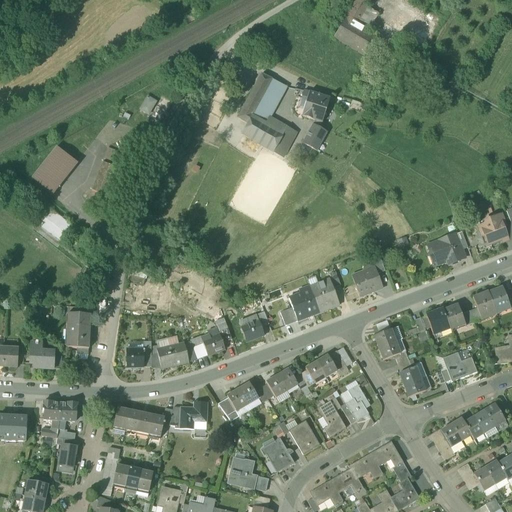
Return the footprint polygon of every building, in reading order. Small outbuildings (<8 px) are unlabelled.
[(356,0),(345,19),(356,25),(367,8),(371,0),(356,0)] [(379,0),(375,8),(379,11),(385,0),(379,0)] [(405,38),(422,49),(437,24),(399,1),(385,25),(405,38)] [(356,25),(367,32),(371,26),(378,15),(367,8),(356,25)] [(366,58),(377,38),(367,32),(356,25),(345,19),(334,38),(366,58)] [(385,25),(381,32),(377,38),(379,36),(398,48),(405,38),(385,25)] [(367,32),(377,38),(381,32),(371,26),(367,32)] [(237,119),(247,124),(251,116),(267,125),(270,119),(286,89),(261,75),(237,119)] [(330,99),(309,93),(307,101),(304,111),(302,117),(303,118),(323,123),(330,99)] [(147,97),(139,111),(149,116),(157,102),(147,97)] [(307,101),(301,99),(298,109),(304,111),(307,101)] [(274,153),(284,134),(274,128),(267,125),(251,116),(247,124),(241,135),(274,153)] [(277,122),(270,119),(267,125),(274,128),(277,122)] [(277,122),(274,128),(284,134),(287,128),(277,122)] [(313,150),(317,152),(326,134),(313,127),(303,145),(313,150)] [(296,133),(287,128),(284,134),(274,153),(284,159),(296,133)] [(313,150),(303,145),(300,151),(310,156),(313,150)] [(77,163),(57,147),(32,180),(51,195),(77,163)] [(118,152),(109,148),(104,159),(114,163),(118,152)] [(118,169),(103,163),(92,191),(107,197),(118,169)] [(12,196),(27,208),(28,206),(22,201),(25,198),(16,191),(12,196)] [(37,224),(61,244),(74,228),(50,209),(37,224)] [(490,241),(491,244),(501,240),(500,238),(505,236),(503,229),(506,227),(505,226),(501,215),(484,222),(485,225),(478,228),(484,244),(490,241)] [(61,244),(37,224),(33,230),(57,249),(61,244)] [(511,226),(511,224),(505,226),(506,227),(503,229),(505,236),(506,238),(507,241),(511,238),(511,226)] [(455,235),(461,251),(468,249),(462,233),(455,235)] [(448,266),(451,267),(454,266),(456,263),(465,259),(461,251),(455,235),(427,246),(430,254),(431,255),(434,254),(438,265),(447,262),(448,266)] [(406,238),(397,241),(400,249),(409,246),(406,238)] [(431,255),(430,254),(426,256),(430,268),(438,265),(434,254),(431,255)] [(375,268),(378,275),(385,272),(380,260),(372,263),(374,268),(375,268)] [(356,287),(360,298),(383,289),(378,275),(375,268),(374,268),(355,276),(359,286),(356,287)] [(133,269),(132,277),(146,280),(148,273),(133,269)] [(330,276),(335,288),(340,286),(335,274),(330,276)] [(146,280),(132,277),(130,282),(145,286),(146,280)] [(307,280),(309,287),(310,288),(319,285),(316,277),(307,280)] [(319,285),(310,288),(319,314),(340,306),(330,280),(319,285)] [(320,314),(319,314),(310,288),(309,287),(299,291),(301,297),(290,301),(290,299),(289,300),(292,309),(297,322),(298,322),(320,314)] [(503,289),(488,295),(495,313),(510,308),(506,298),(503,289)] [(481,318),(495,313),(488,295),(488,294),(473,299),(477,310),(480,319),(481,318)] [(213,319),(220,310),(199,299),(194,309),(213,319)] [(458,307),(444,312),(451,331),(464,326),(466,325),(462,316),(458,307)] [(297,322),(292,309),(281,314),(286,327),(297,322)] [(217,329),(226,326),(220,310),(213,319),(217,329)] [(477,310),(469,313),(474,325),(483,321),(481,318),(480,319),(477,310)] [(452,333),(451,331),(444,312),(443,311),(426,317),(431,328),(435,340),(452,333)] [(259,322),(261,328),(269,325),(264,313),(256,316),(258,322),(259,322)] [(465,328),(474,325),(469,313),(462,316),(466,325),(464,326),(465,328)] [(77,349),(87,349),(88,315),(69,314),(67,348),(77,349)] [(256,316),(248,319),(250,325),(258,322),(256,316)] [(426,317),(421,319),(425,331),(431,328),(426,317)] [(259,322),(258,322),(250,325),(248,319),(240,322),(242,328),(241,329),(247,343),(264,336),(261,328),(259,322)] [(425,331),(421,319),(415,321),(420,334),(425,331)] [(387,321),(376,326),(379,335),(390,331),(387,321)] [(220,336),(223,344),(232,341),(226,326),(217,329),(219,333),(218,333),(219,336),(220,336)] [(391,331),(395,343),(401,341),(402,340),(398,328),(391,331)] [(208,333),(209,337),(210,337),(211,339),(219,336),(218,333),(219,333),(217,329),(208,333)] [(374,337),(379,349),(395,343),(391,331),(390,331),(379,335),(374,337)] [(426,333),(418,336),(421,344),(429,340),(426,333)] [(220,336),(219,336),(211,339),(202,343),(203,345),(208,357),(225,351),(223,344),(220,336)] [(495,350),(497,365),(511,362),(511,337),(505,338),(507,348),(495,350)] [(159,350),(178,346),(177,338),(157,342),(158,347),(159,350)] [(202,343),(201,340),(190,344),(192,349),(203,345),(202,343)] [(234,347),(232,341),(223,344),(225,351),(234,347)] [(400,354),(405,353),(406,352),(401,341),(395,343),(400,354)] [(476,341),(474,349),(480,350),(482,343),(476,341)] [(143,345),(143,350),(143,357),(151,357),(151,349),(151,343),(143,343),(143,345)] [(400,354),(395,343),(379,349),(383,361),(395,357),(400,355),(400,354)] [(33,368),(54,369),(54,368),(54,356),(54,354),(52,354),(52,353),(42,352),(42,345),(31,344),(30,364),(33,364),(33,368)] [(190,344),(184,345),(188,363),(197,361),(192,349),(190,344)] [(188,364),(188,363),(184,345),(178,346),(159,350),(157,351),(158,356),(160,366),(161,370),(188,364)] [(197,361),(208,357),(203,345),(192,349),(197,361)] [(19,350),(3,349),(2,368),(18,368),(18,365),(19,354),(19,350)] [(343,349),(337,352),(343,362),(348,359),(350,362),(345,365),(346,368),(352,364),(343,349)] [(144,368),(143,357),(143,350),(130,351),(127,351),(127,368),(135,368),(135,369),(144,369),(144,368)] [(461,362),(468,360),(465,351),(458,354),(461,362)] [(336,372),(339,377),(348,372),(346,368),(345,365),(343,362),(337,352),(328,357),(337,372),(336,372)] [(395,357),(398,366),(409,361),(405,353),(400,354),(400,355),(395,357)] [(452,381),(452,383),(477,373),(471,359),(468,360),(461,362),(458,354),(443,359),(447,370),(452,381)] [(54,368),(61,369),(62,362),(62,357),(54,356),(54,368)] [(158,356),(151,357),(151,368),(160,366),(158,356)] [(447,370),(443,359),(435,356),(441,373),(447,370)] [(144,368),(151,368),(151,357),(143,357),(144,368)] [(328,357),(317,363),(326,379),(336,372),(337,372),(328,357)] [(412,369),(409,361),(398,366),(401,373),(412,369)] [(315,385),(326,379),(317,363),(305,370),(306,371),(314,385),(315,385)] [(420,380),(427,378),(421,364),(415,366),(415,368),(420,380)] [(398,374),(403,387),(420,380),(415,368),(412,369),(401,373),(398,374)] [(447,370),(441,373),(445,383),(452,381),(447,370)] [(288,371),(277,377),(287,393),(297,387),(298,386),(293,379),(288,371)] [(306,371),(300,375),(308,389),(314,385),(306,371)] [(439,385),(445,383),(441,373),(435,375),(439,385)] [(301,393),(308,389),(300,375),(293,379),(298,386),(297,387),(301,393)] [(368,385),(363,376),(357,379),(362,388),(368,385)] [(276,399),(287,393),(277,377),(266,384),(267,385),(274,398),(275,399),(276,399)] [(420,380),(425,392),(431,390),(427,378),(420,380)] [(425,392),(420,380),(403,387),(408,399),(425,392)] [(345,388),(348,392),(358,387),(358,386),(356,382),(345,388)] [(249,384),(238,391),(247,406),(258,400),(254,393),(249,384)] [(267,385),(261,389),(268,401),(274,398),(267,385)] [(352,415),(356,423),(369,415),(365,410),(362,403),(366,401),(358,387),(348,392),(353,400),(346,405),(352,415)] [(261,406),(268,401),(261,389),(254,393),(258,400),(261,406)] [(236,413),(247,406),(238,391),(227,397),(228,399),(236,412),(236,413)] [(353,400),(348,392),(341,397),(346,405),(353,400)] [(287,393),(276,399),(280,404),(290,398),(287,393)] [(218,405),(226,417),(236,412),(228,399),(218,405)] [(251,412),(261,406),(258,400),(247,406),(251,412)] [(330,403),(336,412),(341,409),(340,408),(335,400),(330,403)] [(362,403),(365,410),(370,407),(366,401),(362,403)] [(53,422),(59,422),(60,405),(52,404),(53,403),(43,403),(43,411),(44,411),(43,422),(53,422)] [(180,430),(190,430),(191,423),(194,423),(206,423),(207,404),(198,403),(197,410),(193,409),(181,409),(180,430)] [(324,430),(329,440),(346,430),(336,412),(330,403),(318,410),(323,418),(329,428),(324,430)] [(67,405),(60,405),(59,422),(65,423),(75,423),(76,413),(77,413),(77,404),(67,404),(67,405)] [(356,423),(352,415),(346,405),(340,408),(341,409),(347,418),(351,426),(356,423)] [(495,405),(484,412),(494,428),(505,422),(495,405)] [(239,418),(251,412),(247,406),(236,413),(239,418)] [(113,428),(125,431),(129,411),(117,409),(113,428)] [(173,409),(172,411),(169,425),(169,427),(175,428),(175,429),(180,430),(181,409),(173,409)] [(163,424),(169,425),(172,411),(165,410),(163,419),(164,419),(163,424)] [(125,431),(137,433),(141,414),(129,411),(125,431)] [(231,424),(239,418),(236,413),(236,412),(226,417),(231,424)] [(484,412),(474,418),(484,435),(494,428),(484,412)] [(137,433),(148,436),(152,416),(141,414),(137,433)] [(163,419),(152,416),(148,436),(160,438),(163,424),(164,419),(163,419)] [(0,441),(25,443),(26,418),(0,417),(0,441)] [(323,431),(324,430),(329,428),(323,418),(317,421),(323,431)] [(474,418),(464,424),(471,437),(474,441),(484,435),(474,418)] [(461,420),(451,426),(461,443),(471,437),(464,424),(461,420)] [(289,431),(298,426),(295,421),(286,426),(289,431)] [(53,439),(57,439),(59,422),(53,422),(52,430),(50,431),(42,430),(41,437),(46,437),(53,439)] [(65,423),(59,422),(57,439),(74,442),(75,435),(65,434),(64,431),(65,423)] [(290,433),(303,455),(319,445),(305,422),(298,426),(289,431),(290,433)] [(505,422),(494,428),(498,434),(508,427),(505,422)] [(206,423),(194,423),(194,430),(206,431),(206,423)] [(281,431),(284,436),(290,433),(289,431),(286,426),(284,423),(281,424),(278,426),(281,431)] [(451,449),(461,443),(451,426),(441,432),(443,435),(446,441),(449,446),(451,449)] [(487,440),(498,434),(494,428),(484,435),(487,440)] [(262,430),(255,434),(257,438),(264,434),(262,430)] [(279,440),(280,440),(285,437),(284,436),(281,431),(275,434),(279,440)] [(430,437),(433,441),(443,435),(441,432),(440,431),(430,437)] [(229,447),(232,434),(225,432),(222,446),(229,447)] [(433,441),(436,447),(446,441),(443,435),(433,441)] [(52,448),(53,439),(46,437),(46,441),(42,441),(42,447),(52,448)] [(62,446),(74,448),(75,442),(74,442),(57,439),(56,445),(62,446)] [(263,450),(277,474),(294,464),(280,440),(279,440),(263,450)] [(436,447),(439,452),(449,446),(446,441),(436,447)] [(370,455),(371,456),(378,468),(390,461),(394,468),(395,469),(403,464),(391,443),(370,455)] [(452,451),(454,454),(464,448),(461,443),(451,449),(452,451)] [(59,467),(73,469),(75,455),(76,455),(77,448),(74,448),(62,446),(62,451),(64,454),(63,459),(60,461),(59,467)] [(439,452),(442,457),(452,451),(451,449),(449,446),(439,452)] [(454,454),(452,451),(442,457),(445,462),(455,456),(454,454)] [(108,453),(107,460),(118,462),(119,456),(108,453)] [(382,475),(378,468),(371,456),(363,460),(363,459),(349,467),(351,470),(357,480),(370,473),(374,480),(382,475)] [(511,463),(509,458),(497,465),(506,479),(507,481),(511,478),(511,463)] [(228,484),(253,490),(256,477),(250,476),(253,463),(244,461),(234,459),(228,484)] [(117,466),(118,462),(107,460),(106,465),(117,468),(117,466)] [(161,464),(154,462),(152,469),(160,470),(161,464)] [(496,462),(485,469),(495,485),(506,479),(497,465),(496,462)] [(392,469),(395,474),(405,468),(403,464),(395,469),(394,468),(392,469)] [(115,474),(117,468),(106,465),(105,471),(115,474)] [(456,471),(459,477),(470,470),(467,465),(456,471)] [(113,486),(125,488),(129,469),(117,466),(117,468),(115,474),(114,479),(113,485),(113,486)] [(395,474),(397,478),(408,472),(405,468),(395,474)] [(141,471),(129,469),(125,488),(137,491),(141,471)] [(483,492),(495,485),(485,469),(474,476),(476,480),(479,486),(483,492)] [(363,490),(357,480),(351,470),(344,475),(344,474),(330,482),(331,483),(338,495),(344,491),(351,487),(355,495),(363,490)] [(459,477),(463,482),(473,475),(470,470),(459,477)] [(114,479),(115,474),(105,471),(103,477),(114,479)] [(153,474),(141,471),(137,491),(149,493),(153,474)] [(412,479),(408,472),(397,478),(400,483),(407,479),(408,481),(412,479)] [(463,482),(466,487),(476,480),(474,476),(473,475),(463,482)] [(113,485),(114,479),(103,477),(102,483),(113,485)] [(253,490),(265,493),(268,480),(256,477),(253,490)] [(47,488),(51,488),(53,482),(51,481),(42,478),(40,485),(48,486),(47,488)] [(404,491),(390,499),(397,511),(412,504),(412,503),(415,501),(416,502),(419,499),(408,481),(407,479),(400,483),(399,484),(404,491)] [(498,491),(509,484),(507,481),(506,479),(495,485),(498,491)] [(479,486),(476,480),(466,487),(469,492),(479,486)] [(28,482),(25,497),(44,501),(47,488),(48,486),(40,485),(28,482)] [(113,486),(113,485),(102,483),(101,489),(112,491),(113,486)] [(342,502),(338,495),(331,483),(323,487),(323,486),(309,494),(312,499),(317,507),(324,503),(330,500),(334,506),(334,507),(342,502)] [(487,498),(498,491),(495,485),(483,492),(487,498)] [(353,495),(355,495),(351,487),(344,491),(349,498),(353,495)] [(110,497),(112,491),(101,489),(100,495),(110,497)] [(163,511),(175,511),(177,507),(175,507),(175,504),(177,504),(180,493),(162,489),(158,506),(164,507),(163,511)] [(355,495),(353,495),(357,501),(366,495),(363,490),(355,495)] [(396,511),(397,511),(390,499),(386,492),(378,496),(382,504),(369,511),(396,511)] [(177,504),(183,506),(186,494),(180,493),(177,504)] [(197,496),(195,505),(203,507),(205,499),(205,498),(197,496)] [(42,511),(44,501),(25,497),(22,511),(42,511)] [(255,503),(268,506),(270,500),(256,497),(255,503)] [(100,509),(108,511),(110,502),(99,498),(96,508),(100,509)] [(212,511),(213,509),(215,502),(205,499),(203,507),(195,505),(190,504),(189,507),(188,511),(212,511)] [(307,502),(312,510),(313,511),(316,511),(319,510),(317,507),(312,499),(307,502)] [(328,510),(334,506),(330,500),(324,503),(328,510)] [(485,506),(488,511),(498,505),(495,500),(485,506)] [(268,506),(255,503),(254,509),(267,511),(268,506)]
